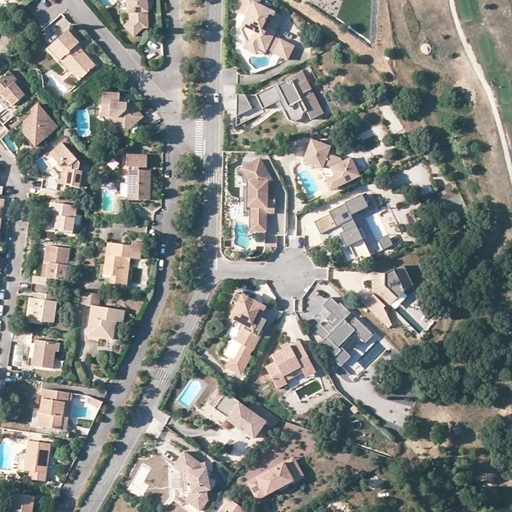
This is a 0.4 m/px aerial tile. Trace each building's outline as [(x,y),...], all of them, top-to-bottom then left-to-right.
[(129,0),(130,13),(131,13),(131,21),(135,25),(129,30),(136,37),(146,28),(150,28),(149,12),(150,12),(149,0),(129,0)] [(261,3),(255,0),(245,0),(239,15),(247,18),(240,32),(246,44),(251,43),(259,47),(260,50),(267,53),(267,51),(274,37),(282,20),(281,16),(259,6),(261,3)] [(126,26),(129,30),(135,25),(131,21),(126,26)] [(68,31),(49,48),(61,61),(68,68),(72,65),(84,77),(96,65),(77,45),(80,43),(68,31)] [(274,55),(281,40),(274,37),(267,51),(274,55)] [(295,47),(281,40),(274,55),(288,61),(295,47)] [(251,43),(246,44),(244,50),(257,56),(260,50),(259,47),(251,43)] [(59,63),(61,61),(49,48),(46,51),(59,63)] [(80,81),(84,77),(72,65),(68,68),(80,81)] [(0,79),(0,94),(0,95),(3,92),(8,98),(14,106),(26,96),(16,83),(18,80),(10,71),(0,79)] [(256,96),(237,95),(236,127),(264,113),(263,110),(275,104),(280,101),(284,110),(289,120),(295,122),(302,119),(304,113),(307,111),(312,120),(324,114),(314,94),(311,95),(309,91),(312,90),(303,72),(287,80),(287,81),(278,86),(278,85),(256,96)] [(102,116),(111,117),(119,117),(117,124),(125,124),(129,130),(144,116),(133,103),(128,102),(120,102),(120,93),(104,93),(102,116)] [(388,100),(377,106),(392,134),(403,129),(388,100)] [(280,101),(275,104),(279,112),(284,110),(280,101)] [(32,136),(29,139),(36,146),(58,127),(39,104),(32,110),(33,114),(35,117),(28,123),(27,131),(32,136)] [(11,107),(0,116),(0,119),(4,125),(17,113),(11,107)] [(24,133),(29,139),(32,136),(27,131),(28,123),(35,117),(33,114),(25,121),(24,133)] [(125,134),(129,130),(125,124),(117,124),(125,134)] [(339,185),(359,175),(350,157),(342,161),(340,157),(327,152),(329,146),(310,139),(303,161),(322,167),(323,164),(330,167),(339,185)] [(83,165),(63,143),(51,154),(65,169),(63,180),(44,178),(42,189),(60,191),(66,192),(66,185),(80,187),(83,165)] [(130,155),(130,170),(147,171),(148,156),(130,155)] [(265,186),(265,181),(270,178),(259,157),(242,166),(249,180),(248,203),(251,203),(251,218),(264,218),(264,210),(273,210),(274,186),(265,186)] [(321,171),(330,189),(339,185),(330,167),(323,164),(322,167),(303,161),(302,164),(321,171)] [(130,170),(129,183),(129,200),(150,201),(151,171),(147,171),(130,170)] [(441,190),(442,199),(455,197),(454,188),(441,190)] [(59,199),(60,191),(42,189),(41,196),(59,199)] [(346,205),(314,221),(320,233),(339,224),(342,231),(339,232),(346,246),(349,244),(355,257),(359,255),(361,259),(370,254),(362,238),(365,236),(361,227),(358,229),(350,214),(362,208),(364,212),(375,206),(369,196),(364,198),(362,193),(344,202),(346,205)] [(52,205),(50,219),(57,220),(56,227),(55,234),(73,237),(77,209),(52,205)] [(264,218),(251,218),(250,228),(264,228),(264,218)] [(393,243),(388,233),(378,238),(383,248),(393,243)] [(109,243),(106,266),(105,275),(122,277),(125,258),(131,258),(141,260),(143,244),(133,242),(133,246),(109,243)] [(33,283),(55,287),(56,279),(65,280),(70,249),(48,245),(45,263),(49,263),(47,277),(43,277),(32,275),(31,283),(33,283)] [(127,287),(131,258),(125,258),(122,277),(105,275),(106,266),(102,265),(100,278),(112,280),(112,285),(127,287)] [(396,274),(393,268),(384,272),(375,272),(374,288),(383,297),(389,290),(396,297),(397,298),(404,290),(404,289),(413,285),(402,264),(396,267),(398,272),(396,274)] [(55,287),(33,283),(32,292),(39,293),(42,293),(41,299),(38,299),(31,298),(29,307),(32,308),(31,318),(43,320),(54,322),(59,287),(55,287)] [(389,290),(383,297),(390,304),(396,297),(389,290)] [(101,296),(84,293),(82,306),(94,308),(99,309),(101,296)] [(373,293),(364,303),(376,314),(383,306),(385,305),(373,293)] [(263,306),(242,295),(237,304),(246,309),(239,320),(246,323),(236,341),(244,345),(236,359),(232,357),(226,366),(237,372),(239,369),(242,370),(250,355),(248,354),(266,319),(259,315),(263,306)] [(340,301),(338,303),(331,295),(322,304),(329,310),(334,316),(337,318),(331,324),(328,321),(327,320),(323,325),(319,321),(312,327),(323,338),(320,341),(334,355),(341,349),(338,346),(354,329),(356,331),(357,332),(356,334),(365,342),(373,333),(355,316),(348,322),(344,318),(350,311),(340,301)] [(246,309),(237,304),(231,316),(239,320),(246,309)] [(329,310),(322,304),(312,314),(319,321),(329,310)] [(392,323),(383,306),(376,314),(388,327),(392,323)] [(43,324),(43,320),(31,318),(32,308),(29,307),(27,322),(43,324)] [(89,336),(100,338),(101,334),(110,336),(111,326),(117,327),(117,323),(123,324),(124,312),(99,309),(94,308),(89,336)] [(328,321),(331,324),(337,318),(334,316),(328,321)] [(114,342),(117,327),(111,326),(110,336),(101,334),(100,338),(100,340),(114,342)] [(338,346),(341,349),(334,355),(333,357),(340,364),(349,354),(341,346),(356,331),(354,329),(338,346)] [(236,359),(244,345),(236,341),(231,338),(223,352),(232,357),(236,359)] [(57,342),(37,340),(33,366),(53,369),(57,342)] [(272,381),(300,366),(302,371),(312,366),(299,340),(289,345),(282,348),(271,354),(274,361),(265,366),(272,381)] [(285,380),(302,371),(300,366),(272,381),(276,388),(286,383),(285,380)] [(315,371),(312,366),(302,371),(305,377),(315,371)] [(42,407),(39,426),(61,430),(66,403),(69,403),(70,393),(45,389),(42,407)] [(246,408),(238,402),(239,401),(224,390),(213,407),(227,417),(226,418),(253,437),(263,422),(264,420),(246,408)] [(271,427),(279,419),(252,400),(246,408),(264,420),(263,422),(271,427)] [(70,404),(69,403),(66,403),(61,430),(67,431),(70,404)] [(32,425),(39,426),(42,407),(35,405),(32,425)] [(51,444),(29,441),(26,470),(32,471),(31,479),(46,481),(51,444)] [(173,466),(185,475),(186,480),(189,482),(191,491),(185,499),(199,509),(208,498),(206,488),(209,487),(205,466),(201,467),(200,462),(183,451),(173,466)] [(303,475),(293,457),(284,463),(293,480),(303,475)] [(257,500),(293,480),(284,463),(248,482),(257,500)] [(185,475),(173,466),(175,497),(182,503),(185,499),(191,491),(189,482),(186,480),(185,475)] [(15,494),(13,502),(12,511),(32,511),(34,505),(37,506),(38,497),(15,494)] [(221,511),(220,511),(219,511),(217,511),(241,511),(244,509),(230,499),(221,511)] [(5,511),(12,511),(13,502),(8,501),(5,511)]
